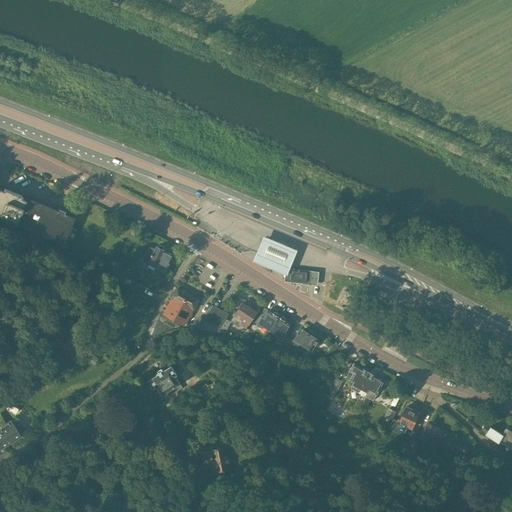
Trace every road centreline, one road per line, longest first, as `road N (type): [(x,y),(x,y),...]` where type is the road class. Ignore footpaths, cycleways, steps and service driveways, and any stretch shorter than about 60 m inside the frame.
road 1 (primary): [(511,328),(341,240),(0,102)]
road 2 (primary): [(0,118),(211,198),(511,330)]
road 3 (unclassified): [(105,0),(511,178)]
road 4 (residential): [(195,240),(141,350),(69,412),(0,456)]
road 5 (tertiary): [(426,378),(195,240)]
road 6 (tertiary): [(195,240),(0,146)]
